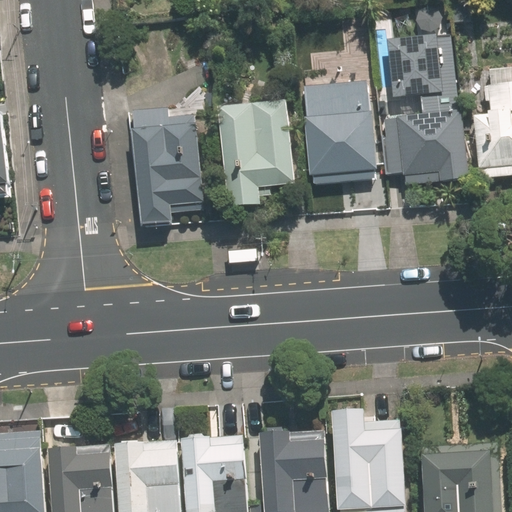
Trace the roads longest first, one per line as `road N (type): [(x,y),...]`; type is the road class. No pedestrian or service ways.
road 1 (secondary): [(511,305),(89,336)]
road 2 (residential): [(89,336),(56,0)]
